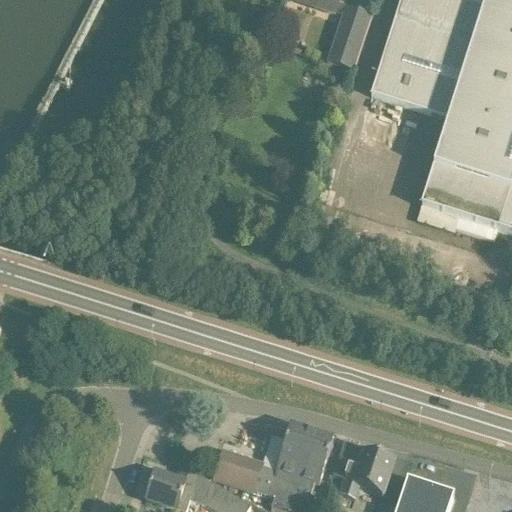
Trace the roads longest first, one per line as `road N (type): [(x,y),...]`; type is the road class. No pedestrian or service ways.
road 1 (tertiary): [(511,432),(0,273)]
road 2 (residential): [(107,511),(139,411),(172,398),(300,417),(511,478)]
